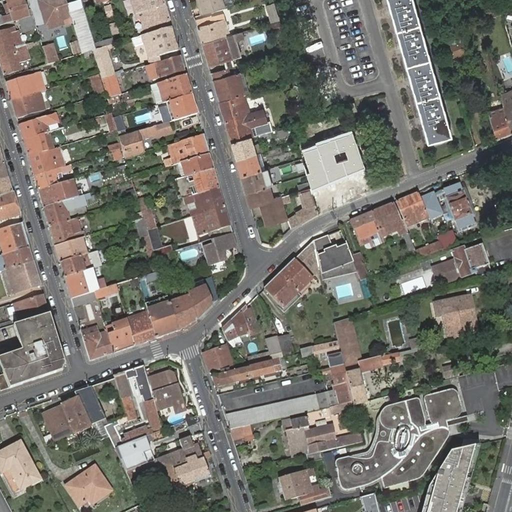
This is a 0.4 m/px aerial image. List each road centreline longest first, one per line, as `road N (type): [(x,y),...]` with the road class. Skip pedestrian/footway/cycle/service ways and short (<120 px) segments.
road 1 (residential): [(176,0),(246,234),(274,261)]
road 2 (residential): [(82,374),(0,105)]
road 3 (residential): [(274,261),(312,226),(511,144)]
road 4 (residential): [(244,511),(186,338)]
